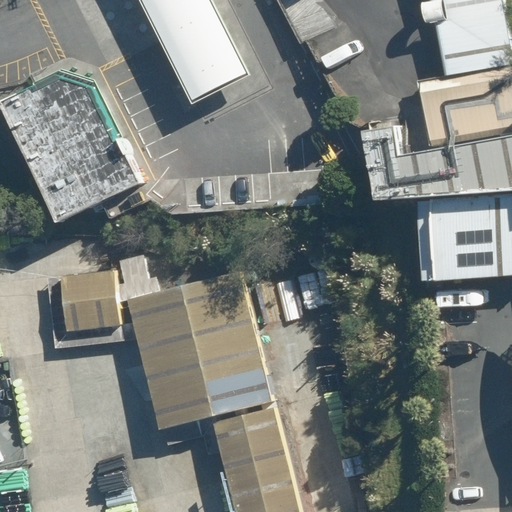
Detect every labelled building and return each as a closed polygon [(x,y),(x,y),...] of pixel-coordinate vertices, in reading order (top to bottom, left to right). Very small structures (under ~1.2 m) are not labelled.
[(153,0),(155,4),(211,114),(264,86),(220,0),(153,0)] [(463,76),(432,82),(445,148),(511,135),(511,0),(449,0),(451,4),(444,5),(447,24),(453,23),(463,76)] [(68,58),(42,72),(44,77),(16,92),(82,212),(152,173),(129,132),(134,129),(100,67),(68,58)] [(408,128),(376,134),(389,203),(439,199),(446,284),(511,278),(511,141),(415,162),(408,128)] [(126,272),(72,278),(78,332),(132,326),(126,272)] [(139,300),(173,429),(280,402),(246,273),(139,300)] [(308,511),(285,412),(227,426),(247,511),(308,511)]
